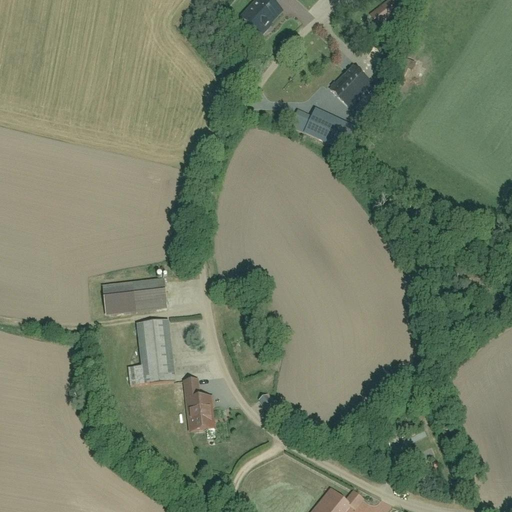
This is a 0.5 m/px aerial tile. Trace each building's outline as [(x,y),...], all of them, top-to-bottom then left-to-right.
[(282,11),(270,0),(254,0),(237,18),(259,40),(272,26),(270,24),(282,11)] [(393,0),(374,0),(364,8),(374,20),(396,3),(393,0)] [(372,84),(352,65),(328,90),(349,109),(372,84)] [(357,130),(314,108),(302,134),(345,155),(357,130)] [(98,288),(101,317),(166,311),(163,281),(98,288)] [(167,323),(135,327),(140,368),(126,370),(128,388),(174,383),(167,323)] [(211,398),(198,399),(196,381),(183,383),(189,434),(215,431),(211,398)] [(274,402),(268,394),(258,403),(265,410),(274,402)] [(352,511),(361,501),(351,493),(343,502),(328,490),(311,511),(344,511),(348,509),(352,511)]
